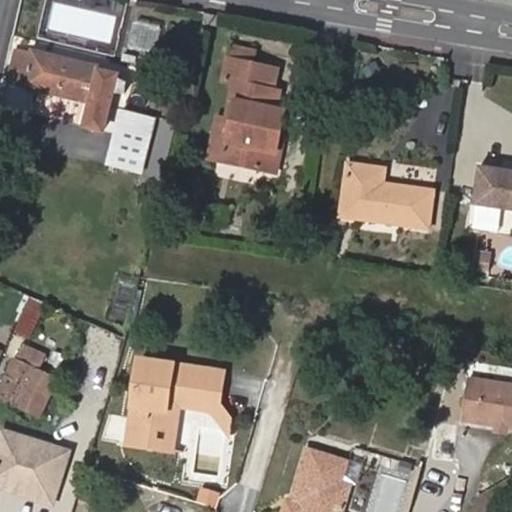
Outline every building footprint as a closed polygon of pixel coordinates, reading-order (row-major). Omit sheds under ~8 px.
[(224,16),(204,13),(199,33),(217,35),(224,16)] [(136,27),(136,47),(156,47),(156,27),(136,27)] [(29,56),(16,53),(8,83),(64,97),(62,106),(75,110),(71,124),(103,131),(116,76),(99,72),(100,68),(30,52),(29,56)] [(230,132),(222,172),(270,181),(277,139),(268,138),(272,119),(275,102),(270,101),(273,79),(227,70),(223,92),(238,95),(230,132)] [(155,118),(125,111),(113,161),(144,168),(155,118)] [(268,138),(277,139),(281,121),(272,119),(268,138)] [(207,170),(222,172),(230,132),(215,129),(207,170)] [(352,164),(344,216),(429,228),(433,191),(387,184),(389,169),(352,164)] [(511,173),(478,168),(473,211),(511,216),(511,173)] [(489,255),(475,252),(472,270),(487,272),(489,255)] [(41,313),(27,307),(15,334),(29,340),(41,313)] [(95,336),(88,334),(81,352),(90,355),(95,336)] [(19,356),(15,365),(31,372),(35,363),(19,356)] [(166,403),(169,404),(205,409),(210,370),(138,359),(126,444),(169,450),(174,412),(168,411),(165,411),(166,403)] [(31,372),(15,365),(14,364),(0,393),(0,398),(37,414),(52,381),(31,372)] [(222,371),(210,370),(205,409),(218,410),(222,371)] [(508,427),(508,433),(511,433),(511,391),(470,385),(463,426),(501,432),(502,425),(508,427)] [(507,439),(508,433),(508,427),(502,425),(501,432),(500,438),(507,439)] [(3,433),(0,443),(0,487),(2,488),(4,484),(35,494),(35,499),(51,504),(67,453),(3,433)] [(314,450),(298,502),(303,504),(300,511),(343,511),(352,485),(343,482),(349,460),(314,450)] [(215,508),(219,496),(202,491),(198,503),(215,508)]
